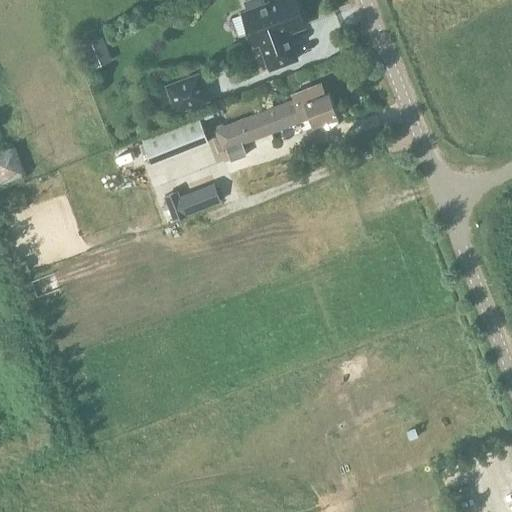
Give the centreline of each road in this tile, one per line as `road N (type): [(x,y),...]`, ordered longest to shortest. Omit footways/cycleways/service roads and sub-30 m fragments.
road 1 (unclassified): [(446,204),(366,0)]
road 2 (unclassified): [(511,377),(446,204)]
